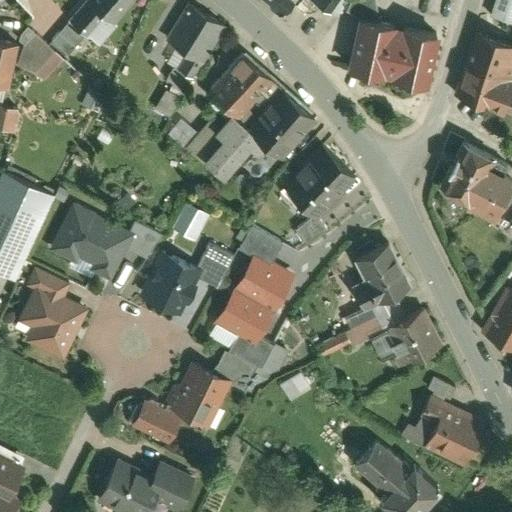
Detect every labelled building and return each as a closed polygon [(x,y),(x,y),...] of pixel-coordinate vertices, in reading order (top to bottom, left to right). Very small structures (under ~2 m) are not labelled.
[(83,0),(68,17),(87,34),(105,15),(113,22),(132,0),(83,0)] [(263,0),(284,17),(298,0),(297,0),(263,0)] [(311,0),(332,14),(341,0),(311,0)] [(379,19),(375,0),(352,0),(346,8),(359,14),(379,19)] [(511,0),(495,0),(491,12),(511,18),(511,0)] [(226,26),(190,2),(169,34),(205,58),(226,26)] [(379,19),(359,14),(347,67),(431,86),(443,33),(379,19)] [(105,15),(87,34),(100,45),(117,26),(113,22),(105,15)] [(82,37),(66,23),(50,41),(67,55),(82,37)] [(31,48),(42,36),(35,30),(25,42),(31,48)] [(511,81),(510,81),(511,74),(511,43),(477,32),(454,97),(511,116),(511,81)] [(0,82),(7,84),(8,85),(18,42),(0,38),(0,82)] [(186,73),(196,57),(181,48),(171,64),(173,66),(186,73)] [(279,85),(241,53),(208,91),(234,113),(247,124),(279,85)] [(186,73),(173,66),(165,79),(184,91),(192,77),(186,73)] [(279,85),(247,124),(269,143),(277,149),(310,111),(279,85)] [(98,91),(89,87),(82,102),(91,107),(98,91)] [(175,114),(182,92),(165,87),(158,109),(175,114)] [(15,107),(0,103),(0,126),(9,129),(15,107)] [(247,124),(234,113),(217,133),(223,138),(204,160),(225,178),(252,148),(259,155),(269,143),(247,124)] [(170,132),(185,144),(197,128),(182,116),(170,132)] [(463,140),(439,185),(496,215),(511,185),(511,175),(489,164),(493,156),(463,140)] [(323,143),(283,183),(293,193),(290,197),(306,212),(309,209),(316,216),(356,176),(323,143)] [(0,271),(18,279),(55,194),(1,170),(0,171),(0,271)] [(139,199),(128,193),(122,203),(132,209),(139,199)] [(186,199),(172,225),(193,238),(207,213),(186,199)] [(74,201),(51,248),(111,279),(126,249),(135,232),(127,228),(74,201)] [(312,240),(328,224),(319,215),(303,231),(312,240)] [(157,217),(154,221),(162,227),(165,223),(157,217)] [(135,232),(126,249),(146,259),(159,232),(131,218),(127,228),(135,232)] [(252,252),(273,264),(274,261),(285,242),(252,224),(240,245),(252,252)] [(198,264),(200,265),(195,276),(219,287),(235,253),(209,241),(198,264)] [(411,288),(388,244),(357,260),(366,278),(353,284),(363,305),(364,308),(370,305),(371,308),(397,295),(411,288)] [(198,264),(162,247),(140,294),(179,312),(195,276),(200,265),(198,264)] [(233,287),(274,311),(295,273),(274,261),(273,264),(252,252),(233,287)] [(65,358),(90,306),(66,294),(71,282),(35,265),(26,283),(34,287),(18,319),(33,326),(28,335),(26,339),(65,358)] [(511,284),(506,281),(481,329),(511,344),(511,284)] [(233,287),(214,321),(236,333),(256,343),(260,336),(274,311),(233,287)] [(397,295),(371,308),(376,316),(383,330),(389,326),(408,317),(397,295)] [(371,308),(370,305),(364,308),(363,305),(345,314),(352,328),(376,316),(371,308)] [(408,317),(389,326),(383,330),(380,331),(399,368),(441,346),(422,310),(408,317)] [(383,330),(376,316),(352,328),(345,331),(350,342),(352,345),(360,341),(372,335),(380,331),(383,330)] [(33,326),(18,319),(14,328),(28,335),(33,326)] [(324,355),(350,342),(345,331),(344,330),(318,343),(324,355)] [(236,333),(217,370),(233,377),(252,387),(262,368),(271,350),(256,343),(236,333)] [(372,335),(360,341),(372,365),(384,359),(372,335)] [(260,336),(256,343),(271,350),(262,368),(269,372),(274,368),(280,369),(289,349),(276,340),(274,343),(260,336)] [(172,402),(170,406),(210,425),(233,377),(217,370),(193,359),(182,381),(175,382),(167,399),(172,402)] [(281,382),(290,399),(312,387),(302,369),(281,382)] [(431,395),(450,403),(457,387),(432,376),(425,392),(431,395)] [(450,403),(431,395),(421,414),(435,422),(424,444),(464,468),(486,420),(450,403)] [(134,420),(142,404),(128,397),(120,413),(134,420)] [(134,420),(132,424),(169,442),(181,417),(144,399),(142,404),(134,420)] [(414,424),(409,420),(399,432),(424,444),(435,422),(421,414),(414,424)] [(389,511),(421,511),(443,489),(414,463),(409,468),(378,440),(354,466),(385,495),(379,502),(389,511)] [(26,454),(0,442),(0,449),(23,460),(26,454)] [(25,468),(0,455),(0,494),(10,499),(25,468)] [(119,457),(98,498),(121,510),(119,511),(147,511),(160,488),(185,500),(196,479),(161,460),(154,475),(119,457)] [(222,507),(228,495),(218,490),(212,502),(222,507)] [(10,499),(0,494),(0,511),(10,511),(15,502),(10,499)]
